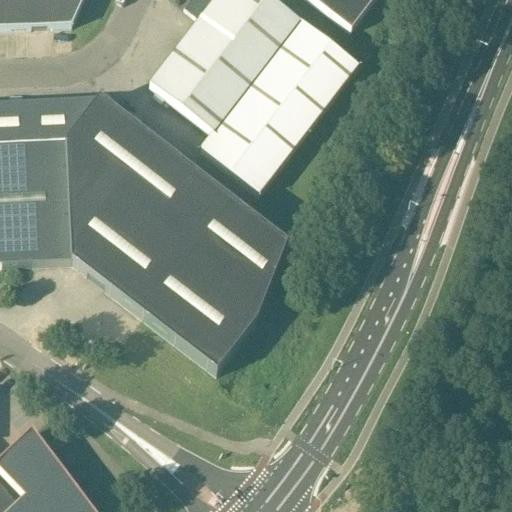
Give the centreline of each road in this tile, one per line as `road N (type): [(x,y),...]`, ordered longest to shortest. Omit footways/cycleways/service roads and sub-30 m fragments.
road 1 (primary): [(267,511),(311,454),(384,327),(511,34)]
road 2 (unclassified): [(264,511),(99,412)]
road 3 (unclassified): [(99,412),(196,511)]
road 4 (unclassified): [(99,412),(0,341)]
